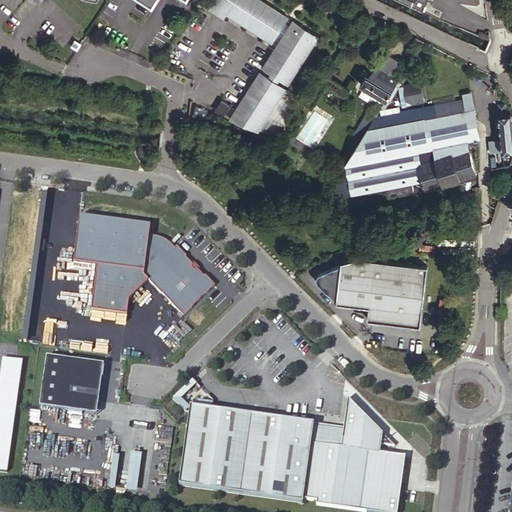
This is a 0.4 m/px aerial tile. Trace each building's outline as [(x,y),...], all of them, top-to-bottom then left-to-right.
[(262,0),(211,0),(210,2),(227,13),(264,36),(272,42),(275,36),(280,40),(275,48),(263,67),(271,72),(268,76),(260,71),(237,107),(251,116),(246,124),(258,130),(285,87),(277,82),(280,78),(288,83),(318,36),(293,20),(290,25),(285,22),(288,16),(262,0)] [(407,0),(429,11),(432,0),(407,0)] [(227,13),(210,2),(207,6),(224,17),(227,13)] [(380,69),(392,77),(401,62),(389,55),(382,65),(380,64),(371,77),(374,79),(380,69)] [(386,99),(398,80),(392,77),(380,69),(374,79),(371,77),(366,74),(361,84),(386,99)] [(421,82),(403,85),(407,104),(424,101),(421,82)] [(220,100),(218,106),(227,111),(230,105),(220,100)] [(475,174),(476,173),(467,140),(461,111),(465,110),(463,100),(437,105),(437,109),(425,111),(424,107),(375,116),(358,143),(353,151),(346,162),(349,179),(336,182),(339,196),(387,187),(389,195),(414,190),(412,182),(424,180),(426,189),(446,183),(459,179),(475,174)] [(375,116),(382,105),(378,103),(370,115),(367,113),(351,138),(358,143),(375,116)] [(227,111),(218,106),(215,112),(225,115),(227,111)] [(251,116),(237,107),(230,117),(246,124),(251,116)] [(461,111),(467,140),(480,138),(474,108),(465,110),(461,111)] [(503,151),(511,149),(511,121),(511,113),(507,113),(506,110),(499,111),(503,151)] [(358,143),(351,138),(345,147),(353,151),(358,143)] [(461,185),(459,179),(446,183),(448,189),(461,185)] [(175,245),(175,247),(174,245),(172,244),(170,242),(168,240),(166,239),(164,238),(162,237),(159,236),(157,236),(155,235),(152,235),(150,235),(151,225),(114,221),(80,216),(74,263),(98,266),(92,310),(99,311),(128,315),(130,299),(149,279),(162,292),(172,303),(184,315),(206,294),(216,284),(206,274),(205,275),(198,268),(196,270),(192,266),(194,264),(187,256),(188,255),(175,245)] [(316,279),(317,279),(323,287),(337,302),(370,306),(368,319),(391,321),(394,323),(397,324),(400,325),(404,325),(407,326),(411,326),(414,325),(418,325),(421,324),(429,264),(360,255),(342,262),(342,264),(320,272),(319,272),(319,273),(318,273),(317,274),(317,275),(316,275),(316,276),(316,277),(316,278),(316,279)] [(305,267),(309,263),(303,257),(300,261),(305,267)] [(104,364),(47,356),(41,407),(84,412),(85,400),(99,402),(104,364)] [(0,470),(8,472),(22,360),(2,357),(0,374),(0,470)] [(344,428),(314,424),(302,507),(316,509),(315,511),(397,511),(406,456),(380,453),(381,444),(395,446),(378,429),(348,398),(344,428)] [(98,414),(99,402),(85,400),(84,412),(98,414)] [(178,492),(302,510),(302,507),(314,424),(211,409),(190,406),(188,424),(178,492)] [(135,493),(143,439),(132,438),(127,472),(121,471),(119,482),(126,483),(125,491),(135,493)]
